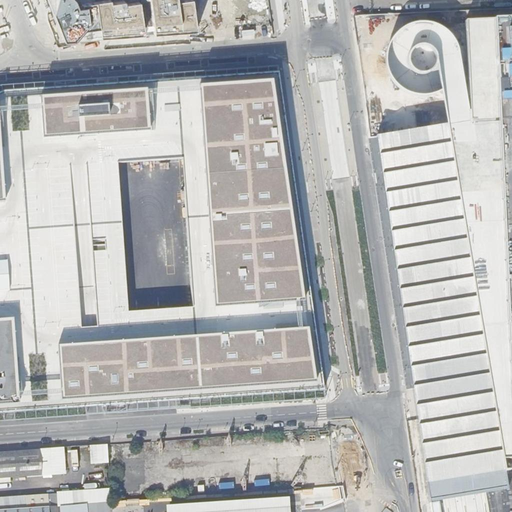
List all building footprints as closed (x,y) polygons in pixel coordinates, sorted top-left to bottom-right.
[(79,0),(47,0),(64,41),(144,33),(140,2),(125,4),(124,1),(111,3),(110,0),(104,0),(81,4),(79,0)] [(149,0),(154,34),(196,31),(192,0),(185,0),(178,1),(178,0),(149,0)] [(377,137),(432,511),(442,511),(441,501),(447,500),(463,498),(483,494),(508,490),(503,459),(511,458),(511,19),(494,20),(465,21),(470,122),(459,124),(447,126),(377,137)] [(0,423),(326,399),(279,68),(1,87),(0,86),(0,423)] [(109,443),(91,444),(91,462),(110,462),(109,443)] [(54,475),(52,449),(40,450),(40,451),(0,454),(0,483),(12,483),(12,478),(54,475)] [(48,507),(58,506),(57,495),(27,497),(28,509),(48,507)] [(291,511),(291,497),(167,503),(167,511),(291,511)]
